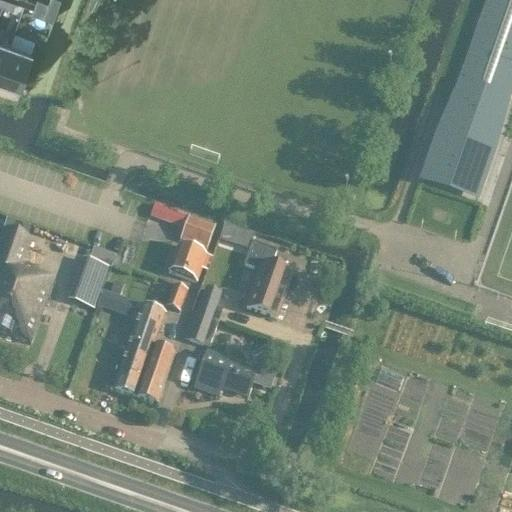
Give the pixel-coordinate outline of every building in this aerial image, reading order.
[(16,2),(9,0),(3,0),(2,6),(13,10),(16,2)] [(41,0),(36,0),(34,6),(45,10),(48,2),(41,0)] [(502,96),(509,98),(511,89),(511,0),(484,0),(480,11),(456,80),(457,80),(440,131),(436,129),(422,170),(471,187),(484,148),(485,148),(486,147),(484,146),(489,132),(493,133),(499,114),(496,113),(502,96)] [(45,10),(34,6),(31,13),(43,17),(45,10)] [(0,72),(10,43),(0,39),(0,72)] [(31,50),(10,43),(0,72),(0,79),(18,86),(31,50)] [(160,218),(164,207),(152,202),(149,215),(160,218)] [(213,225),(186,215),(178,238),(205,248),(213,225)] [(32,238),(5,229),(3,229),(0,236),(0,330),(29,342),(53,277),(39,272),(41,267),(24,261),(32,238)] [(259,268),(245,306),(275,317),(285,289),(288,290),(294,288),(296,282),(294,276),(290,275),(291,271),(270,264),(276,249),(252,240),(244,263),(259,268)] [(168,271),(195,281),(200,268),(206,270),(211,256),(178,244),(168,271)] [(113,254),(91,247),(87,259),(107,266),(109,267),(113,254)] [(92,308),(107,266),(87,259),(81,257),(66,299),(92,308)] [(165,305),(178,310),(186,289),(173,284),(165,305)] [(215,306),(220,292),(205,287),(196,312),(218,320),(222,309),(215,306)] [(154,346),(165,313),(141,304),(121,361),(114,359),(105,385),(134,396),(152,345),(154,346)] [(102,331),(113,335),(121,313),(110,310),(102,331)] [(218,320),(196,312),(196,313),(192,312),(183,338),(208,347),(218,320)] [(134,396),(156,403),(174,353),(154,346),(152,345),(134,396)] [(217,395),(220,387),(247,396),(256,369),(206,351),(194,387),(217,395)]
